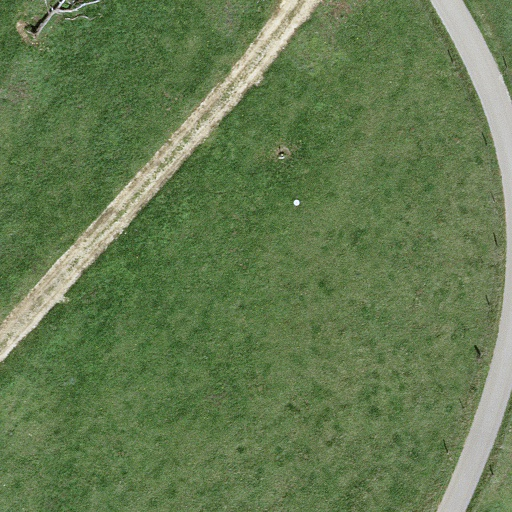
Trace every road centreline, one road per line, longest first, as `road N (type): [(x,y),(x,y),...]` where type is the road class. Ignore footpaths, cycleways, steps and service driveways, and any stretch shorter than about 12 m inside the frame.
road 1 (unclassified): [(430,511),(478,389),(501,242),(475,98),(430,0)]
road 2 (track): [(285,0),(0,326)]
